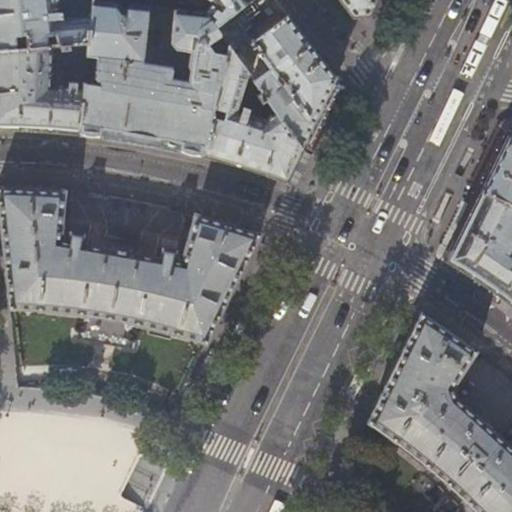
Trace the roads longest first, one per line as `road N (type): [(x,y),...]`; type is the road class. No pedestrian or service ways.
road 1 (residential): [(356,237),(161,171),(0,154)]
road 2 (primary): [(222,511),(356,237)]
road 3 (residential): [(511,336),(356,237)]
road 4 (residential): [(413,119),(390,108),(306,0)]
road 5 (primary): [(356,237),(413,119)]
